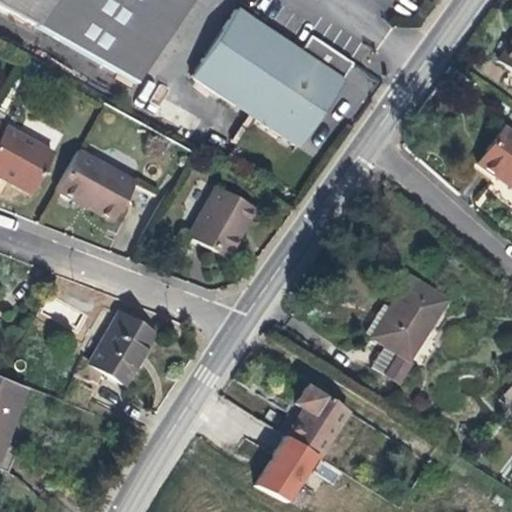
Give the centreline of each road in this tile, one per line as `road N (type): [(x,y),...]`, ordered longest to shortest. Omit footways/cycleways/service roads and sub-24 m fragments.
road 1 (residential): [(241,326),(0,235)]
road 2 (tertiary): [(365,141),(241,326)]
road 3 (tertiary): [(241,326),(130,511)]
road 4 (residential): [(511,268),(365,141)]
road 5 (tertiary): [(464,0),(365,141)]
